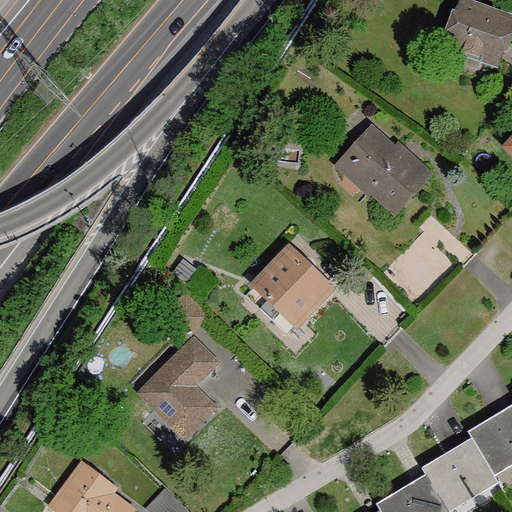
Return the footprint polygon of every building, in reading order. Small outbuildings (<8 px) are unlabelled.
[(464,6),(449,45),(497,62),(511,24),(464,6)] [(372,132),(340,168),(370,194),(372,191),(396,213),(430,176),(415,163),(411,167),(372,132)] [(290,251),(247,297),(288,335),(331,290),(290,251)] [(198,274),(184,262),(176,272),(189,283),(198,274)] [(208,318),(187,297),(165,318),(187,339),(208,318)] [(176,361),(198,383),(217,364),(195,342),(176,361)] [(176,361),(143,395),(186,437),(214,409),(193,388),(198,383),(176,361)] [(475,443),(491,470),(511,458),(511,411),(471,436),(475,443)] [(430,479),(446,507),(495,478),(491,470),(475,443),(426,472),(430,479)] [(83,466),(53,508),(57,511),(132,511),(133,511),(105,491),(109,485),(83,466)] [(381,511),(449,511),(446,507),(430,479),(379,509),(381,511)] [(156,511),(196,511),(173,486),(151,505),(156,511)]
